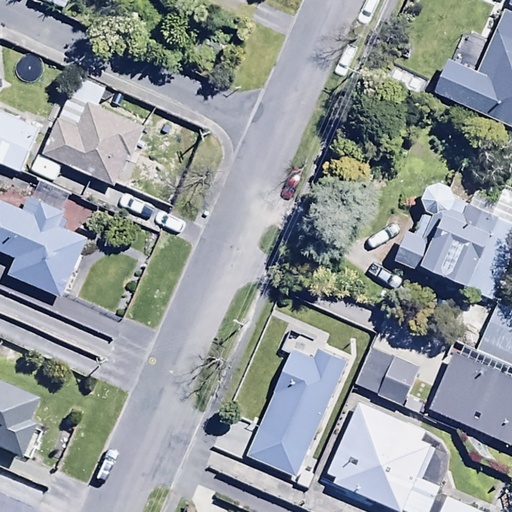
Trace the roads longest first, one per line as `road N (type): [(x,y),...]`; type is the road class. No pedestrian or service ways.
road 1 (residential): [(275,133),(111,511)]
road 2 (residential): [(275,133),(0,8)]
road 3 (residential): [(335,0),(275,133)]
